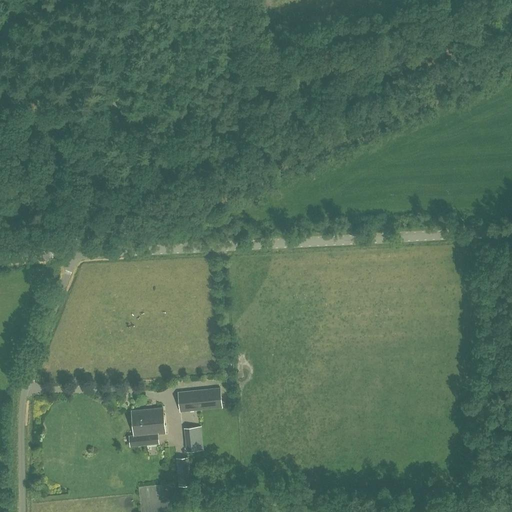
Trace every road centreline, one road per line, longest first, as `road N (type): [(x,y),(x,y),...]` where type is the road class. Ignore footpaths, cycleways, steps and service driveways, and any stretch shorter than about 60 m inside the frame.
road 1 (unclassified): [(78,255),(511,231)]
road 2 (unclassified): [(22,511),(27,381),(78,255)]
road 3 (unclassified): [(78,255),(143,0)]
